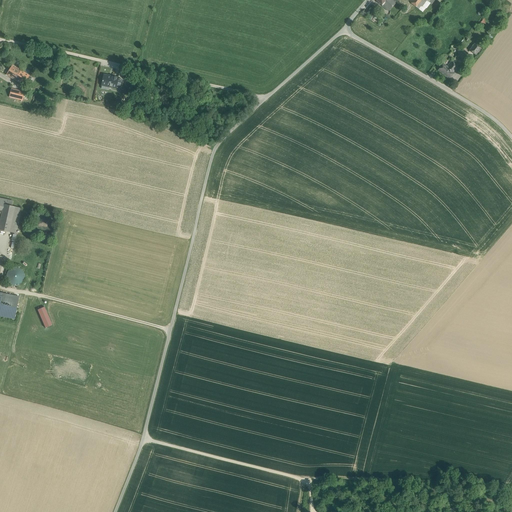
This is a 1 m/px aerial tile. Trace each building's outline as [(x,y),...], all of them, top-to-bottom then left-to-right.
[(394,0),(391,0),(385,6),(383,4),(382,6),(389,12),(397,2),(394,0)] [(411,0),(410,2),(418,8),(424,0),(411,0)] [(424,0),(418,8),(421,11),(430,0),(424,0)] [(475,44),(470,50),(476,55),(481,49),(475,44)] [(447,67),(442,73),(449,79),(458,68),(451,62),(447,67)] [(444,64),(438,70),(442,73),(447,67),(444,64)] [(21,71),(13,65),(7,75),(15,80),(21,71)] [(32,78),(21,71),(15,80),(23,85),(27,79),(30,81),(32,78)] [(118,78),(104,75),(103,81),(102,82),(103,82),(102,85),(110,87),(116,88),(118,79),(118,78)] [(25,92),(11,89),(9,97),(23,100),(24,96),(25,92)] [(49,97),(35,93),(31,109),(45,112),(48,101),(49,97)] [(13,201),(0,198),(0,214),(2,215),(4,205),(12,206),(13,201)] [(12,206),(4,205),(2,215),(1,215),(0,222),(0,230),(10,232),(11,232),(13,220),(16,207),(12,206)] [(16,207),(13,220),(19,221),(22,209),(16,207)] [(13,220),(11,232),(16,234),(19,221),(13,220)] [(11,285),(15,286),(18,285),(21,284),(24,281),(25,278),(25,274),(23,271),(20,268),(17,267),(13,268),(10,269),(8,272),(7,275),(7,279),(8,282),(11,285)] [(0,316),(14,319),(19,297),(0,293),(0,316)] [(53,342),(55,334),(36,329),(34,336),(53,342)]
